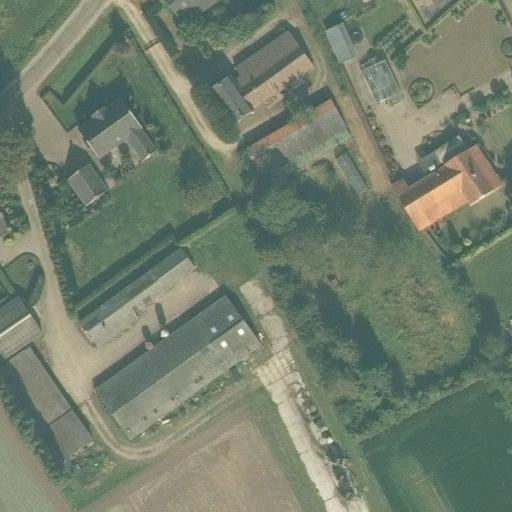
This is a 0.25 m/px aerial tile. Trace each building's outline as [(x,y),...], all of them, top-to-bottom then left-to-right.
[(163,0),(184,27),(219,0),(163,0)] [(339,26),(324,32),(330,47),(345,40),(339,26)] [(210,93),(233,127),(314,68),(289,33),(235,70),(241,78),(234,83),(230,79),(210,93)] [(379,101),(400,93),(386,60),(365,69),(379,101)] [(127,141),(135,151),(143,163),(157,152),(141,130),(143,129),(122,100),(106,111),(105,109),(93,118),(94,120),(79,131),(100,160),(127,141)] [(264,182),(351,137),(332,101),(245,146),(264,182)] [(469,153),(459,137),(433,154),(444,171),(410,192),(403,182),(392,188),(398,198),(419,233),(469,203),(471,206),(494,191),(483,173),(490,169),(476,148),(469,153)] [(68,182),(87,208),(108,192),(89,166),(68,182)] [(0,239),(12,231),(2,218),(3,217),(0,213),(0,239)] [(335,218),(309,236),(322,256),(349,238),(335,218)] [(181,249),(80,324),(98,348),(138,319),(135,314),(195,269),(181,249)] [(227,298),(95,393),(129,440),(261,345),(227,298)] [(0,312),(0,363),(43,334),(19,299),(0,312)]
